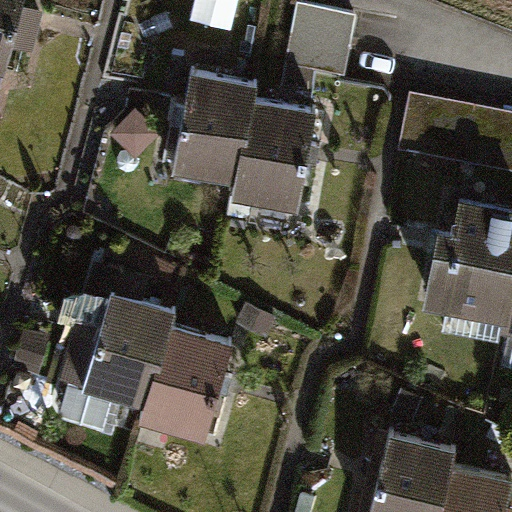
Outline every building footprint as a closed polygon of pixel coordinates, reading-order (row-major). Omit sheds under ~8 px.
[(20,0),(0,0),(0,82),(1,83),(20,0)] [(343,66),(357,13),(307,0),(305,0),(292,52),(343,66)] [(242,192),(259,105),(264,84),(197,70),(175,179),(242,192)] [(511,158),(511,108),(413,88),(403,136),(511,158)] [(259,105),(242,192),(238,208),(299,220),(320,117),(259,105)] [(501,331),(511,281),(511,209),(450,196),(424,314),(501,331)] [(511,281),(501,331),(498,347),(511,349),(511,281)] [(152,415),(177,337),(185,313),(115,290),(81,392),(152,415)] [(177,337),(152,415),(146,431),(203,450),(235,356),(177,337)] [(446,511),(459,464),(465,441),(395,422),(370,511),(446,511)] [(511,478),(459,464),(446,511),(511,511),(511,478)]
